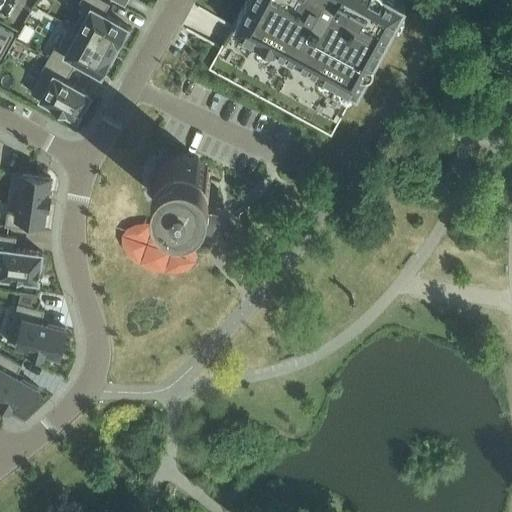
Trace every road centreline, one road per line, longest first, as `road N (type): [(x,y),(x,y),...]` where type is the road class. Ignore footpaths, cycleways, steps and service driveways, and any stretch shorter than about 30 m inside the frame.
road 1 (residential): [(87,169),(75,259),(98,364),(48,430),(17,452)]
road 2 (residential): [(182,0),(87,169)]
